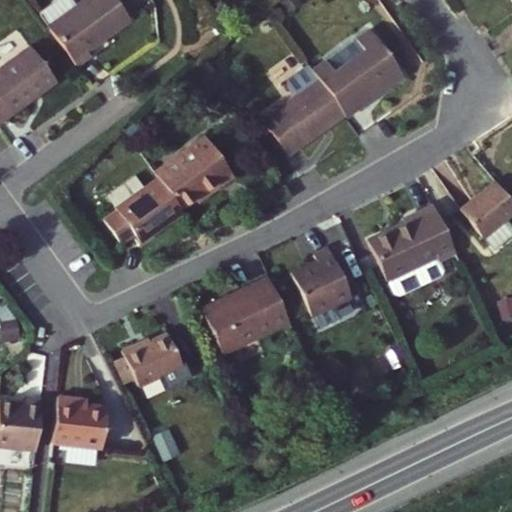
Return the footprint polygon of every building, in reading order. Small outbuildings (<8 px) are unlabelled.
[(61,0),(39,17),(48,28),(77,69),(92,58),(87,51),(130,21),(113,0),(86,0),(72,11),(63,0),(61,0)] [(370,35),(314,74),(318,81),(345,118),(346,120),(402,81),(370,35)] [(0,126),(64,78),(39,42),(0,69),(0,126)] [(345,118),(318,81),(258,123),(284,161),(345,118)] [(205,140),(156,175),(157,178),(181,210),(217,185),(219,188),(233,178),(205,140)] [(181,210),(157,178),(141,189),(133,177),(104,197),(114,211),(102,221),(119,245),(131,236),(139,245),(183,213),(181,210)] [(511,214),(511,202),(495,182),(462,210),(494,249),(511,235),(511,224),(507,218),(511,214)] [(402,220),(403,225),(367,243),(384,281),(434,258),(437,262),(454,254),(431,205),(402,220)] [(310,256),(313,263),(286,276),(305,317),(348,297),(326,249),(310,256)] [(287,323),(266,277),(198,309),(221,354),(287,323)] [(138,346),(136,344),(119,351),(136,387),(179,368),(170,350),(174,348),(166,334),(138,346)] [(26,397),(25,404),(0,400),(0,449),(36,453),(42,399),(26,397)] [(75,407),(76,401),(57,398),(52,446),(102,452),(108,411),(75,407)]
